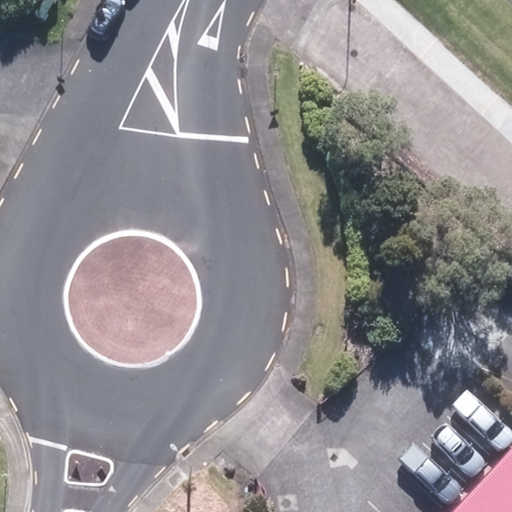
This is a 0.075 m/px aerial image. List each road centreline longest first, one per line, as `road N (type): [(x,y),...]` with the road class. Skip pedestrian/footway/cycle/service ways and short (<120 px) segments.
road 1 (residential): [(151,202),(192,216),(216,238),(238,299),(219,360),(181,391)]
road 2 (residential): [(59,366),(36,312),(49,250),(98,208),(151,202)]
road 3 (residential): [(151,202),(164,91),(187,0)]
road 4 (residential): [(46,511),(59,444),(59,366)]
road 5 (residential): [(181,391),(106,511)]
road 6 (residential): [(181,391),(136,402),(104,397),(59,366)]
